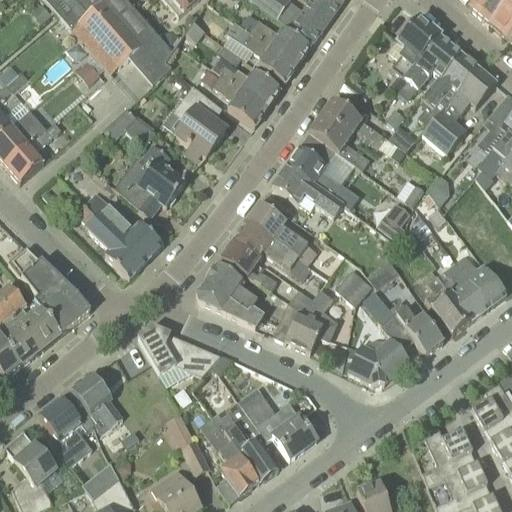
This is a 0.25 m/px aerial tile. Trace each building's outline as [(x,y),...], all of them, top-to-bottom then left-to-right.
[(37,0),(109,81),(127,65),(151,93),(170,76),(163,70),(172,59),(118,0),(37,0)] [(157,0),(178,23),(204,0),(157,0)] [(290,36),(312,52),(348,0),(315,0),(303,18),(277,0),(255,0),(250,7),(290,36)] [(511,0),(480,0),(469,14),(488,31),(505,45),(511,51),(511,0)] [(40,10),(31,19),(41,30),(51,21),(40,10)] [(297,72),(309,54),(282,35),(278,42),(247,21),(240,31),(239,32),(297,72)] [(418,24),(396,50),(405,57),(390,75),(398,82),(388,94),(395,100),(407,87),(403,84),(439,42),(418,24)] [(256,71),(284,91),(297,72),(239,32),(240,31),(234,27),(225,39),(261,65),(256,71)] [(195,49),(203,38),(192,29),(184,41),(195,49)] [(170,51),(178,40),(172,37),(164,38),(160,44),(170,51)] [(403,84),(407,87),(417,96),(431,80),(438,85),(440,87),(462,62),(439,42),(403,84)] [(76,68),(87,58),(78,48),(67,57),(76,68)] [(211,75),(220,82),(220,83),(267,115),(280,97),(253,78),(248,84),(234,75),(241,66),(223,52),(217,63),(219,64),(211,75)] [(419,106),(422,108),(419,111),(424,116),(416,124),(427,135),(478,75),(462,62),(440,87),(438,85),(419,106)] [(88,92),(99,82),(87,67),(75,77),(88,92)] [(207,75),(200,85),(212,93),(218,83),(207,75)] [(475,115),(496,90),(478,75),(427,135),(422,141),(446,162),(465,139),(453,129),(469,110),(475,115)] [(0,110),(12,100),(13,101),(28,86),(20,79),(5,92),(5,91),(0,95),(0,110)] [(227,115),(254,134),(267,115),(220,83),(212,94),(232,108),(227,115)] [(370,101),(347,85),(339,97),(362,113),(370,101)] [(163,132),(174,141),(205,163),(225,136),(213,127),(222,116),(191,93),(171,120),(163,132)] [(12,100),(0,110),(0,142),(21,124),(28,119),(20,108),(13,101),(12,100)] [(511,158),(511,105),(507,101),(487,125),(506,141),(479,173),(491,183),(496,178),(511,158)] [(398,168),(405,159),(332,107),(320,123),(350,145),(355,138),(390,163),(390,162),(398,168)] [(392,116),(384,126),(395,135),(403,124),(392,116)] [(124,118),(101,138),(112,150),(124,138),(145,153),(157,141),(124,118)] [(345,151),(350,145),(320,123),(308,140),(334,158),(361,177),(368,167),(345,151)] [(0,168),(4,173),(45,137),(36,128),(29,134),(21,124),(0,142),(0,168)] [(4,173),(19,190),(42,170),(34,160),(60,137),(54,129),(45,137),(4,173)] [(349,217),(357,205),(320,178),(334,158),(308,140),(285,172),(341,211),(349,217)] [(185,190),(169,177),(162,172),(169,163),(151,149),(135,169),(133,168),(111,197),(149,226),(161,210),(166,214),(185,190)] [(511,158),(496,178),(505,186),(506,185),(511,189),(511,188),(511,158)] [(87,161),(84,159),(81,160),(79,163),(80,166),(83,168),(86,167),(88,164),(87,161)] [(333,224),(341,211),(285,172),(271,192),(298,210),(308,217),(310,217),(314,211),(333,224)] [(432,191),(447,203),(448,202),(447,188),(439,182),(432,191)] [(414,191),(404,207),(413,213),(423,198),(414,191)] [(55,204),(46,196),(40,202),(49,210),(55,204)] [(132,235),(94,199),(83,210),(84,211),(145,269),(162,252),(138,229),(132,235)] [(435,210),(427,201),(418,209),(426,218),(435,210)] [(394,209),(376,233),(395,248),(404,236),(400,233),(409,221),(394,209)] [(306,272),(316,259),(280,234),(284,229),(258,210),(245,229),(306,272)] [(104,263),(129,287),(145,269),(84,211),(75,220),(87,232),(85,234),(109,258),(104,263)] [(429,237),(421,225),(412,231),(420,243),(429,237)] [(301,287),(310,274),(306,272),(245,229),(232,247),(258,265),(262,260),(301,287)] [(232,247),(219,266),(238,280),(245,284),(258,265),(232,247)] [(77,303),(26,254),(8,268),(37,305),(33,309),(60,342),(89,318),(77,303)] [(488,315),(505,303),(484,273),(477,277),(466,262),(455,269),(488,315)] [(366,283),(375,296),(398,281),(389,268),(384,271),(366,283)] [(455,295),(450,299),(453,303),(453,302),(472,327),(488,315),(455,269),(443,278),(455,295)] [(251,316),(256,307),(239,295),(243,289),(216,270),(203,289),(247,320),(251,316)] [(352,277),(334,296),(354,313),(370,294),(352,277)] [(269,297),(274,288),(261,280),(255,289),(269,297)] [(452,342),(472,327),(453,302),(453,303),(450,299),(448,300),(436,283),(426,291),(431,298),(424,303),(452,342)] [(199,309),(254,335),(262,323),(251,316),(247,320),(203,289),(196,299),(199,309)] [(36,361),(60,342),(33,309),(25,315),(8,294),(0,300),(0,313),(11,327),(9,328),(36,361)] [(337,330),(328,323),(323,319),(332,307),(319,298),(289,338),(284,349),(309,361),(317,345),(328,350),(337,330)] [(414,348),(425,362),(443,349),(423,321),(415,327),(405,314),(404,315),(399,308),(390,315),(394,321),(394,320),(404,334),(414,348)] [(288,309),(280,325),(272,343),(284,349),(289,338),(297,317),(288,309)] [(0,335),(0,347),(21,373),(36,361),(9,328),(11,327),(0,313),(0,335)] [(380,332),(390,345),(404,334),(394,320),(394,321),(380,332)] [(157,343),(152,334),(137,346),(158,382),(174,373),(201,385),(210,375),(220,363),(163,339),(157,343)] [(401,358),(390,345),(386,348),(383,348),(374,357),(360,351),(347,379),(372,391),(372,392),(384,391),(383,390),(410,368),(401,358)] [(0,380),(4,386),(21,373),(0,347),(0,380)] [(218,382),(232,366),(221,362),(220,363),(210,375),(218,382)] [(113,408),(93,382),(91,380),(69,397),(91,425),(97,420),(111,437),(123,427),(110,410),(113,408)] [(488,406),(470,417),(483,437),(484,437),(490,447),(489,448),(511,434),(511,413),(498,389),(484,399),(488,406)] [(289,467),(316,447),(288,410),(275,420),(260,399),(240,414),(265,448),(272,444),(289,467)] [(81,432),(60,404),(38,421),(59,449),(52,455),(67,475),(91,456),(75,436),(81,432)] [(235,407),(224,416),(211,425),(258,490),(277,475),(260,452),(265,448),(240,414),(235,407)] [(163,428),(173,449),(191,441),(181,420),(163,428)] [(225,485),(216,492),(229,510),(239,503),(258,490),(211,425),(198,435),(225,472),(219,477),(225,485)] [(443,486),(476,470),(476,469),(475,470),(470,459),(471,459),(461,437),(442,445),(437,434),(424,445),(437,473),(421,480),(427,494),(443,486)] [(507,478),(508,479),(511,476),(511,434),(489,448),(501,468),(502,467),(508,478),(507,478)] [(14,467),(13,468),(31,490),(15,503),(19,511),(53,511),(54,511),(40,490),(55,477),(33,451),(32,452),(22,440),(4,455),(14,467)] [(195,482),(207,476),(193,450),(191,451),(190,448),(180,454),(195,482)] [(471,511),(491,503),(491,502),(490,503),(485,492),(486,491),(476,470),(443,486),(452,506),(438,511),(471,511)] [(156,504),(161,511),(198,511),(176,478),(162,487),(168,496),(156,504)] [(126,511),(131,510),(119,488),(91,507),(93,511),(126,511)] [(386,511),(379,491),(355,499),(359,511),(386,511)] [(495,511),(491,503),(471,511),(495,511)]
